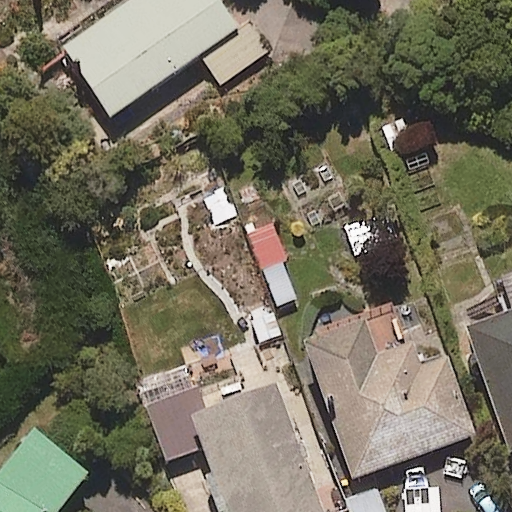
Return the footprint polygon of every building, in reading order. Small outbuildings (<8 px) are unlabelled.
[(212,0),(101,0),(46,36),(105,124),(227,25),(212,0)] [(511,279),(493,286),(505,318),(465,332),(508,454),(511,452),(511,279)] [(373,358),(361,324),(301,346),(350,481),(473,437),(445,361),(419,370),(410,345),(373,358)] [(205,414),(196,391),(145,410),(166,463),(197,451),(219,511),(321,511),(274,387),(205,414)] [(57,511),(85,476),(28,433),(0,469),(0,511),(57,511)] [(426,511),(423,480),(399,482),(402,511),(426,511)] [(384,511),(382,501),(351,510),(351,511),(384,511)]
